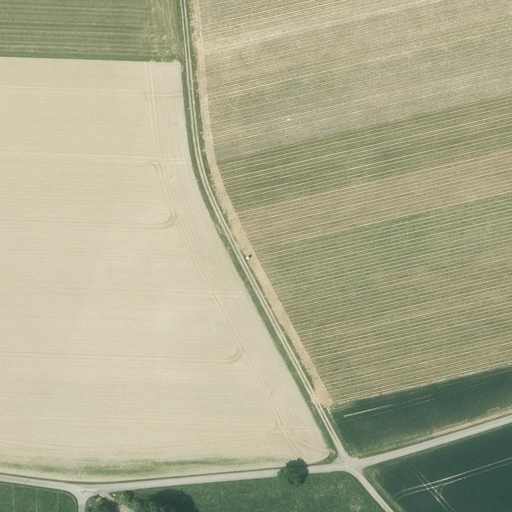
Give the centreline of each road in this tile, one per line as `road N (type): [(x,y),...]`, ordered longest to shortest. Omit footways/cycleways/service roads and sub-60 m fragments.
road 1 (track): [(388,511),(350,470),(202,186),(182,0)]
road 2 (track): [(85,491),(350,470),(511,414)]
